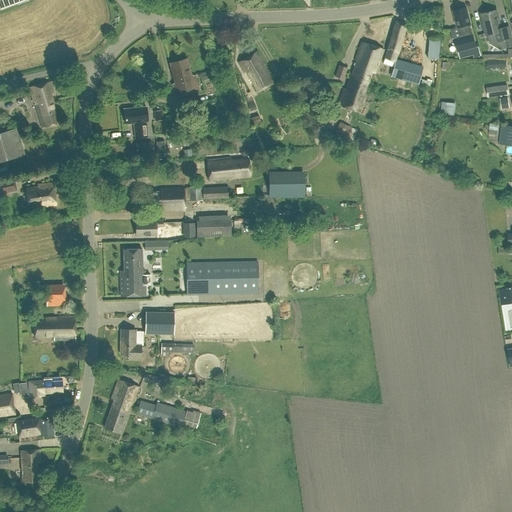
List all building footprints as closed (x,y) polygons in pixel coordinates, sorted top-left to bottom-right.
[(471,25),(466,8),(454,12),(458,28),(459,28),(461,38),(455,40),(458,52),(475,47),(469,26),(471,25)] [(498,42),(500,49),(511,46),(511,36),(509,27),(503,29),(498,11),(481,15),(486,35),(496,32),(498,42)] [(395,20),(392,31),(384,58),(395,62),(397,54),(404,56),(409,36),(404,35),(407,24),(395,20)] [(440,40),(428,39),(426,58),(438,59),(440,40)] [(362,43),(349,78),(354,80),(355,78),(360,80),(359,83),(366,86),(371,73),(375,75),(384,51),(362,43)] [(264,64),(257,52),(238,63),(244,73),(246,72),(257,91),(272,82),(262,65),(264,64)] [(422,67),(396,59),(390,77),(417,85),(422,67)] [(191,76),(187,60),(169,64),(174,83),(171,84),(175,97),(199,91),(195,75),(191,76)] [(347,69),(338,65),(334,77),(343,80),(347,69)] [(354,80),(349,78),(346,87),(344,87),(338,105),(359,113),(365,95),(363,95),(366,86),(359,83),(360,80),(355,78),(354,80)] [(212,82),(207,83),(210,95),(215,94),(212,82)] [(53,94),(51,84),(30,89),(40,129),(58,124),(50,95),(53,94)] [(508,94),(507,84),(487,87),(487,92),(483,93),(484,97),(508,94)] [(456,114),(456,103),(448,103),(448,114),(456,114)] [(147,137),(144,107),(123,109),(124,124),(133,124),(135,138),(147,137)] [(501,123),(489,122),(488,130),(500,132),(499,144),(511,145),(511,126),(501,125),(501,123)] [(345,124),(342,129),(355,137),(358,131),(345,124)] [(0,161),(24,154),(16,128),(0,132),(0,161)] [(165,141),(156,142),(157,154),(165,153),(165,141)] [(152,154),(151,142),(135,144),(136,156),(152,154)] [(231,160),(231,158),(207,160),(209,182),(230,180),(229,179),(250,177),(248,159),(231,160)] [(304,197),(304,171),(268,171),(268,198),(304,197)] [(0,194),(16,191),(14,179),(0,181),(0,194)] [(56,206),(53,184),(37,186),(38,188),(26,190),(28,207),(42,205),(42,208),(56,206)] [(227,198),(227,187),(202,188),(203,199),(227,198)] [(202,201),(202,188),(160,190),(160,192),(147,193),(148,210),(160,209),(160,212),(185,211),(184,201),(202,201)] [(230,236),(229,219),(196,220),(196,237),(230,236)] [(248,220),(235,221),(235,227),(243,226),(244,241),(249,240),(248,220)] [(161,229),(161,222),(136,223),(137,238),(156,237),(156,229),(161,229)] [(194,237),(194,223),(182,223),(183,237),(194,237)] [(142,249),(123,249),(124,272),(120,272),(120,296),(145,296),(145,286),(150,285),(150,274),(145,275),(145,270),(142,270),(142,249)] [(257,294),(257,261),(184,262),(184,267),(154,267),(155,296),(257,294)] [(65,306),(64,285),(45,285),(46,307),(65,306)] [(511,303),(503,304),(507,332),(511,331),(511,303)] [(174,312),(145,311),(144,334),(173,335),(174,312)] [(75,318),(53,318),(53,320),(35,320),(35,338),(53,338),(53,342),(75,343),(75,318)] [(135,330),(121,329),(120,354),(127,354),(126,360),(141,360),(141,344),(135,344),(135,330)] [(173,363),(186,363),(186,354),(195,354),(195,347),(165,346),(165,359),(173,359),(173,363)] [(63,392),(62,381),(30,382),(31,397),(43,396),(43,393),(63,392)] [(138,389),(118,381),(111,400),(114,401),(103,428),(120,434),(130,408),(131,407),(138,389)] [(0,417),(15,416),(12,395),(0,397),(0,417)] [(155,404),(140,399),(135,415),(194,432),(200,414),(156,401),(155,404)] [(55,422),(54,417),(15,424),(18,437),(37,434),(38,438),(53,435),(51,423),(55,422)] [(39,465),(39,452),(19,452),(19,466),(21,466),(22,483),(36,482),(36,465),(39,465)]
